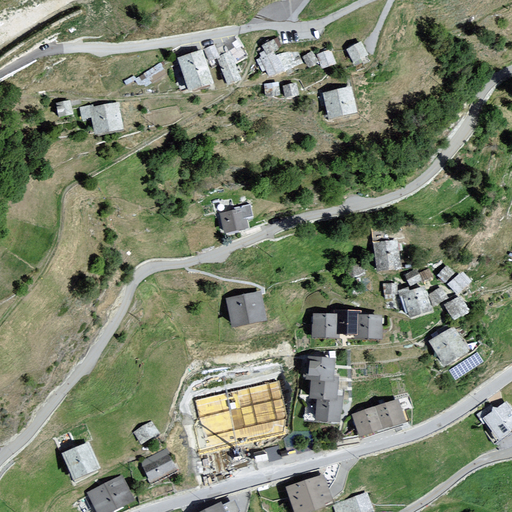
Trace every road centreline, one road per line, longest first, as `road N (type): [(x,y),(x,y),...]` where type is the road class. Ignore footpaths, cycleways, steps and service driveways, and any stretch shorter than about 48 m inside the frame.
road 1 (residential): [(0,461),(106,336),(138,276),(407,190),(450,152),(484,88),(511,69)]
road 2 (unclassified): [(511,372),(419,434),(158,511)]
road 3 (residential): [(366,0),(308,26),(266,24),(0,60)]
road 4 (residential): [(511,444),(404,511)]
